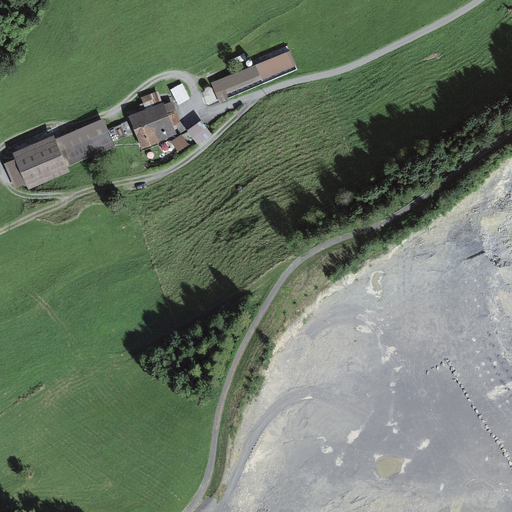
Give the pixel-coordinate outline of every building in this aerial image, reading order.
[(292,48),(215,80),(220,93),(297,62),(292,48)] [(184,80),(173,86),(181,101),(192,96),(184,80)] [(167,104),(132,117),(146,153),(180,140),(167,104)] [(127,117),(116,123),(122,135),(133,129),(127,117)] [(191,128),(201,140),(213,130),(203,118),(191,128)] [(68,159),(115,139),(107,119),(60,139),(68,159)] [(60,139),(56,132),(16,149),(18,153),(29,178),(32,185),(72,168),(68,159),(60,139)] [(18,183),(29,178),(18,153),(8,158),(18,183)]
